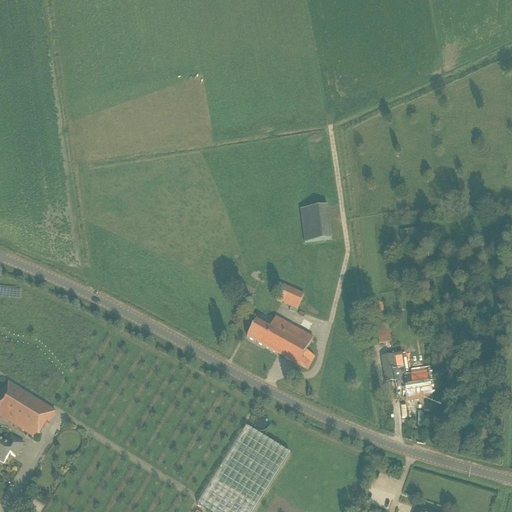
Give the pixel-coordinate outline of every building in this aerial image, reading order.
[(333,243),(329,210),(302,213),(305,246),(333,243)] [(436,227),(425,228),(425,236),(437,234),(436,227)] [(423,228),(400,231),(401,242),(424,239),(423,228)] [(284,285),(276,301),(297,311),(304,295),(284,285)] [(298,367),(298,365),(307,370),(312,362),(315,357),(305,352),(312,338),(274,317),(269,328),(256,321),(251,330),(247,339),(298,367)] [(388,324),(376,325),(377,332),(389,331),(388,324)] [(389,331),(377,332),(379,347),(391,345),(389,331)] [(393,357),(381,359),(385,383),(396,381),(397,390),(398,390),(404,389),(406,402),(404,403),(432,399),(428,375),(428,372),(406,376),(405,369),(396,371),(393,355),(393,354),(392,354),(393,357)] [(46,423),(48,424),(55,413),(26,396),(25,398),(10,389),(11,386),(8,384),(1,395),(3,396),(0,401),(0,414),(19,426),(18,429),(36,440),(46,423)] [(246,428),(198,504),(210,511),(253,511),(289,455),(246,428)] [(6,445),(0,441),(0,462),(4,464),(10,455),(15,458),(23,445),(11,437),(6,445)]
